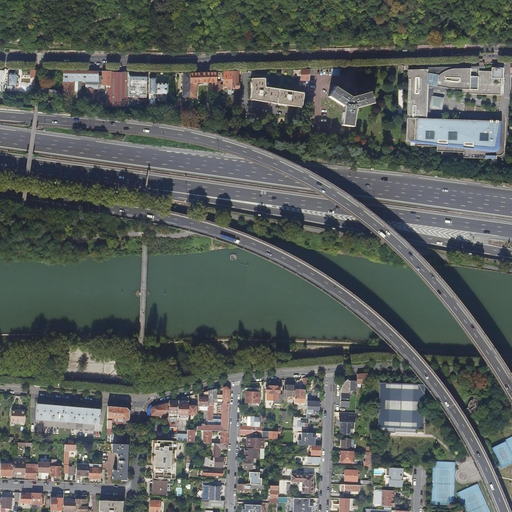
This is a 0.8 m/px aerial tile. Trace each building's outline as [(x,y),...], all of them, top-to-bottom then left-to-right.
[(506,123),(428,119),(429,88),(463,94),(502,96),(502,85),(493,85),(492,85),(493,75),(504,76),(505,69),(493,69),(493,72),(480,72),(480,69),(454,70),(448,71),(443,73),(440,76),(434,75),(429,74),(428,74),(429,70),(409,70),(410,80),(410,89),(411,89),(411,92),(410,92),(410,102),(411,102),(411,105),(410,105),(410,115),(411,115),(411,119),(409,119),(409,141),(413,142),(412,146),(439,147),(439,152),(443,152),(443,157),(498,160),(498,156),(499,156),(502,155),(503,154),(504,152),(506,149),(506,123)] [(309,74),(309,70),(301,70),(301,80),(309,81),(309,74)] [(63,71),(62,99),(68,100),(97,104),(98,105),(98,72),(63,71)] [(111,72),(98,72),(98,105),(98,107),(106,107),(106,93),(106,85),(108,85),(111,85),(111,72)] [(129,73),(111,72),(111,85),(108,85),(108,94),(129,94),(129,76),(129,73)] [(231,89),(232,72),(224,73),(223,90),(228,90),(228,95),(231,95),(231,89)] [(212,94),(216,94),(216,82),(216,76),(216,73),(190,74),(189,97),(196,98),(196,88),(197,88),(197,83),(200,83),(200,85),(201,84),(201,83),(213,83),(213,88),(212,88),(212,94)] [(8,74),(8,91),(13,92),(13,87),(17,87),(17,81),(18,79),(18,74),(8,74)] [(504,76),(493,75),(493,85),(502,85),(504,85),(504,76)] [(129,94),(129,96),(146,96),(147,77),(129,76),(129,94)] [(250,92),(249,100),(302,108),(304,94),(265,88),(265,79),(251,79),(251,83),(250,83),(250,84),(251,84),(251,87),(250,92)] [(156,95),(168,95),(168,84),(156,84),(156,95)] [(344,107),(341,126),(352,127),(355,109),(373,104),(371,99),(372,99),(372,97),(371,98),(370,93),(352,98),(349,98),(334,88),(328,97),(344,107)] [(129,94),(108,94),(108,106),(122,107),(127,107),(128,107),(129,96),(129,94)] [(231,98),(230,110),(239,110),(239,96),(231,96),(231,98)] [(434,97),(433,109),(444,110),(445,99),(434,97)] [(340,134),(320,131),(319,137),(339,140),(340,134)] [(225,358),(217,358),(217,366),(225,366),(225,358)] [(128,374),(124,369),(119,373),(123,378),(128,374)] [(357,374),(357,381),(357,384),(367,384),(367,373),(357,374)] [(352,391),(356,391),(357,386),(357,384),(357,381),(346,380),(344,381),(342,382),(341,383),(340,386),(340,407),(348,407),(349,394),(350,394),(351,393),(352,391)] [(425,385),(380,383),(378,428),(380,428),(380,432),(395,433),(395,428),(402,429),(423,430),(425,385)] [(283,398),(294,399),(295,398),(295,390),(295,385),(285,385),(284,390),(283,390),(283,398)] [(273,394),(273,397),(272,401),(272,404),(282,404),(282,395),(280,394),(280,387),(277,388),(277,386),(273,386),(273,394)] [(216,390),(213,390),(208,391),(208,402),(215,403),(222,403),(229,403),(229,390),(227,387),(223,388),(223,395),(216,395),(216,390)] [(260,389),(246,388),(245,403),(261,403),(261,398),(260,398),(260,389)] [(305,390),(295,390),(295,398),(298,398),(298,400),(301,400),(301,398),(305,398),(305,390)] [(199,406),(207,406),(208,402),(208,391),(204,392),(206,397),(199,397),(199,406)] [(187,418),(188,396),(182,398),(181,400),(178,400),(177,417),(177,419),(183,420),(183,418),(187,418)] [(473,397),(471,398),(472,401),(470,402),(469,402),(468,403),(467,405),(466,406),(466,407),(466,409),(467,411),(468,413),(470,415),(471,416),(472,416),(473,416),(475,416),(477,416),(479,415),(481,414),(482,413),(483,411),(483,409),(483,408),(479,407),(480,406),(480,405),(481,404),(481,402),(480,401),(480,400),(479,399),(478,398),(476,397),(475,397),(473,397)] [(169,401),(169,403),(169,410),(168,417),(171,417),(175,417),(177,417),(178,400),(178,398),(169,401)] [(312,401),(307,401),(307,412),(313,412),(313,410),(319,410),(320,401),(312,401)] [(221,431),(228,431),(229,403),(222,403),(221,426),(216,426),(216,419),(212,419),(212,415),(214,415),(215,403),(208,402),(207,406),(207,407),(207,414),(207,421),(207,423),(206,425),(206,430),(211,430),(221,431)] [(166,410),(169,410),(169,403),(158,405),(153,407),(151,409),(151,415),(159,415),(159,417),(161,417),(161,416),(165,416),(165,410),(166,410)] [(100,409),(37,404),(36,419),(99,424),(100,409)] [(197,404),(189,404),(189,414),(197,414),(197,404)] [(126,422),(128,422),(129,410),(126,408),(117,407),(108,406),(107,427),(111,427),(112,418),(118,418),(118,421),(124,421),(125,419),(126,419),(126,422)] [(11,422),(21,422),(25,422),(26,411),(16,410),(11,410),(11,422)] [(341,427),(349,428),(353,428),(353,422),(354,422),(354,416),(347,416),(339,415),(339,421),(341,421),(341,424),(341,427)] [(168,427),(177,427),(177,419),(177,417),(175,417),(174,424),(171,424),(171,417),(168,417),(168,427)] [(294,417),(293,432),(306,433),(307,433),(307,423),(306,423),(302,423),(302,427),(296,426),(294,426),(294,425),(296,425),(296,421),(300,421),(300,417),(294,417)] [(277,431),(271,431),(269,431),(264,431),(262,431),(262,439),(264,439),(276,439),(277,431)] [(316,433),(307,433),(306,433),(306,445),(311,445),(315,446),(316,440),(316,433)] [(264,449),(264,439),(262,439),(247,438),(247,446),(248,446),(249,446),(249,448),(260,448),(264,449)] [(341,448),(350,448),(350,439),(341,438),(341,448)] [(175,478),(176,441),(168,441),(154,440),(152,478),(154,478),(167,478),(175,478)] [(65,444),(65,446),(64,465),(67,465),(68,450),(77,450),(78,445),(65,444)] [(113,479),(126,479),(128,444),(112,444),(112,452),(116,452),(118,455),(117,470),(113,470),(113,476),(112,476),(112,477),(113,477),(113,479)] [(220,448),(227,449),(227,444),(220,444),(215,444),(214,457),(220,457),(220,448)] [(311,455),(320,455),(320,446),(315,446),(311,445),(311,455)] [(259,458),(260,448),(249,448),(247,448),(245,448),(245,453),(246,453),(246,458),(259,458)] [(352,462),(353,451),(341,451),(341,462),(352,462)] [(8,477),(12,477),(13,472),(13,462),(8,462),(8,461),(4,461),(4,457),(1,457),(0,475),(8,475),(8,477)] [(222,467),(223,457),(220,457),(214,457),(213,457),(213,460),(212,460),(210,460),(210,463),(214,464),(215,466),(222,467)] [(252,465),(252,459),(244,458),(244,469),(255,469),(255,465),(252,465)] [(13,462),(13,472),(25,472),(25,464),(26,461),(13,460),(13,462)] [(57,460),(51,460),(51,462),(50,466),(51,467),(51,476),(61,476),(61,467),(57,467),(57,460)] [(38,464),(38,472),(50,473),(50,466),(51,462),(38,462),(38,464)] [(25,478),(37,478),(38,472),(38,464),(25,464),(25,472),(25,478)] [(89,476),(89,468),(89,465),(77,464),(76,476),(89,476)] [(389,480),(389,486),(395,487),(396,483),(398,483),(400,481),(400,480),(400,476),(401,476),(402,468),(386,467),(385,475),(391,476),(391,480),(389,480)] [(102,469),(89,468),(89,476),(89,478),(101,478),(102,469)] [(357,470),(345,470),(344,480),(357,481),(357,470)] [(255,472),(249,472),(249,478),(248,484),(251,484),(252,484),(261,485),(261,478),(259,478),(259,472),(255,472)] [(313,486),(313,476),(292,475),(291,485),(313,486)] [(166,494),(167,478),(154,478),(153,493),(166,494)] [(220,500),(221,482),(219,482),(210,481),(209,500),(220,500)] [(289,485),(278,484),(278,485),(278,497),(287,497),(288,497),(289,485)] [(270,503),(278,503),(278,497),(278,485),(271,485),(270,503)] [(312,493),(313,486),(291,485),(291,492),(312,493)] [(376,490),(375,491),(374,504),(375,506),(393,506),(394,491),(376,490)] [(31,503),(32,493),(27,493),(27,495),(26,495),(21,494),(21,503),(26,503),(31,503)] [(42,494),(32,493),(31,503),(31,508),(37,508),(37,507),(37,504),(41,504),(41,497),(42,494)] [(309,506),(309,498),(293,497),(292,511),(311,511),(312,506),(309,506)] [(14,498),(1,498),(1,508),(5,508),(5,509),(8,509),(8,508),(11,508),(11,506),(14,506),(14,502),(14,501),(14,498)] [(339,498),(338,511),(348,511),(349,498),(339,498)] [(75,499),(75,500),(75,511),(79,511),(84,511),(87,511),(88,505),(86,505),(86,499),(75,499)] [(75,511),(75,500),(64,500),(63,511),(75,511)] [(151,500),(150,511),(160,511),(161,501),(151,500)] [(224,508),(224,501),(220,500),(209,500),(209,501),(202,501),(202,508),(224,508)] [(104,511),(121,511),(122,502),(100,501),(99,511),(104,511)]
